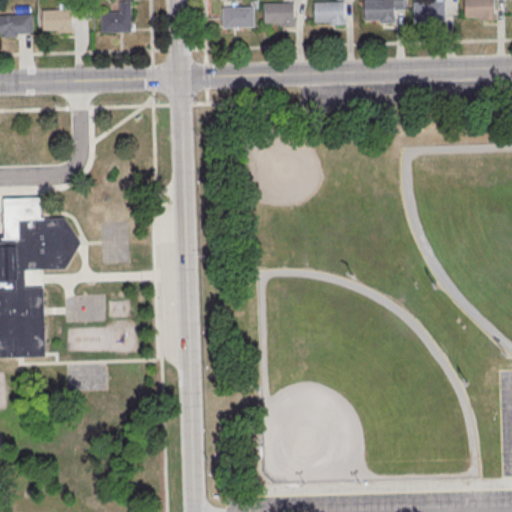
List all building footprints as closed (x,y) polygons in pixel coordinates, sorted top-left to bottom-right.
[(364,1),(384,0),(405,0),(405,10),(396,10),(396,23),(380,24),(380,20),(365,20),(364,1)] [(465,0),(496,0),(496,17),(465,17),(465,0)] [(102,13),(121,13),(120,2),(132,2),(133,33),(102,33),(102,13)] [(314,3),(345,2),(345,22),(314,23),(314,3)] [(414,3),(445,2),(445,22),(414,23),(414,3)] [(264,4),(295,3),(295,23),(264,24),(264,4)] [(223,8),(254,7),(255,27),(224,28),(223,8)] [(43,11),(74,11),(75,30),(44,31),(43,11)] [(0,15),(33,14),(34,34),(0,35),(0,15)] [(0,236),(5,236),(4,197),(44,196),(44,217),(66,217),(83,242),(68,268),(28,269),(28,287),(46,286),(48,356),(0,357),(0,236)]
